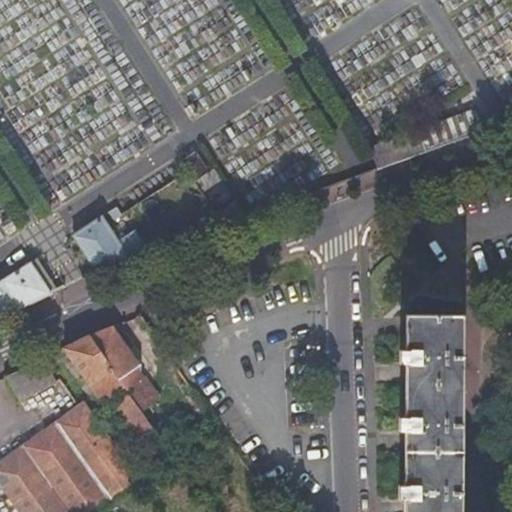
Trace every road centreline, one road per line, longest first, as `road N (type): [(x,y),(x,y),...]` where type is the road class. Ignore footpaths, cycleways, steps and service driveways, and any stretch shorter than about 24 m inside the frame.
road 1 (tertiary): [(0,353),(338,217)]
road 2 (residential): [(346,511),(338,217)]
road 3 (tertiary): [(338,217),(511,149)]
